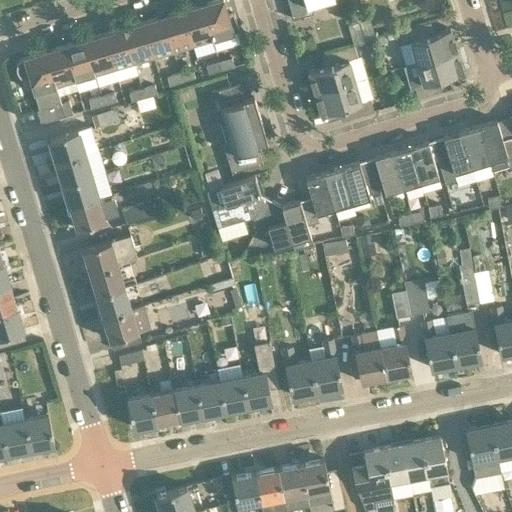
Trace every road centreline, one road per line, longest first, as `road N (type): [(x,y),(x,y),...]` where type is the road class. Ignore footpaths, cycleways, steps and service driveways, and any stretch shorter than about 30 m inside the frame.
road 1 (residential): [(102,463),(511,384)]
road 2 (residential): [(255,0),(306,147),(471,104),(487,73)]
road 3 (residential): [(102,463),(0,127)]
